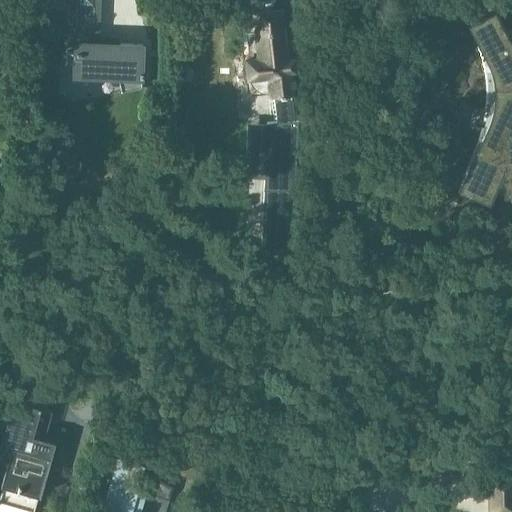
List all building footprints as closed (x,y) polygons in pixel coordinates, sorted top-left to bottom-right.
[(54,46),(53,64),(66,65),(65,74),(72,74),(72,78),(119,80),(122,93),(142,88),(142,81),(143,81),(145,46),(98,44),(99,0),(66,0),(66,13),(68,13),(66,51),(54,46)] [(242,25),(242,26),(242,28),(243,29),(243,30),(243,31),(244,32),(245,33),(245,34),(248,59),(246,59),(248,79),(253,87),(255,89),(257,90),(261,92),(269,94),(269,96),(270,103),(272,122),(295,119),(291,79),(294,79),(292,65),(288,65),(282,11),(253,15),(253,17),(251,17),(249,17),(248,18),(247,18),(245,19),(244,21),(243,22),(243,23),(242,25)] [(496,11),(467,26),(484,58),(488,65),(490,72),(492,78),(493,85),(494,91),(494,105),(493,112),(491,118),(489,125),(486,131),(480,144),(457,191),(490,205),(504,171),(503,198),(511,198),(511,19),(510,39),(496,11)] [(182,82),(184,82),(189,81),(192,80),(193,78),(194,75),(194,73),(192,70),(191,68),(186,66),(183,66),(180,67),(178,69),(177,71),(176,74),(176,76),(177,79),(179,81),(182,82)] [(265,177),(262,251),(292,252),(297,124),(297,119),(295,119),(272,122),(266,123),(265,177)] [(43,442),(51,412),(13,402),(0,447),(0,477),(3,478),(1,487),(2,488),(0,496),(0,503),(28,511),(33,511),(38,498),(40,498),(54,446),(43,442)] [(116,454),(102,506),(108,508),(123,511),(165,511),(169,500),(172,490),(140,480),(144,467),(146,461),(116,454)] [(511,511),(511,479),(491,480),(491,511),(511,511)]
